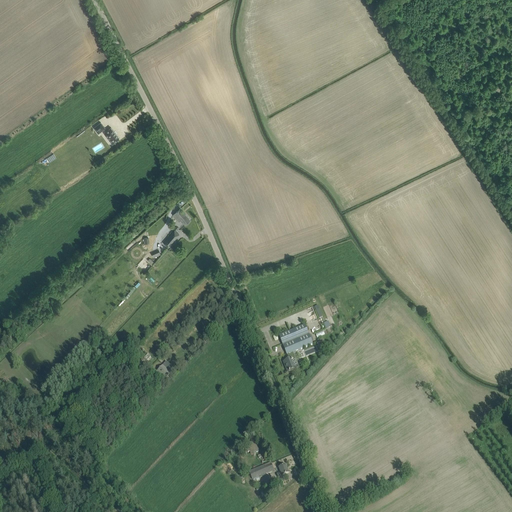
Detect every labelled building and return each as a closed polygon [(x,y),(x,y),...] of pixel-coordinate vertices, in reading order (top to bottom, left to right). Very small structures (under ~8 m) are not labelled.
[(94,128),(98,134),(105,128),(101,122),(94,128)] [(113,144),(119,139),(111,128),(104,133),(113,144)] [(190,220),(180,209),(173,215),(179,221),(181,219),(183,222),(182,222),(185,225),(190,220)] [(168,247),(179,234),(174,231),(164,243),(168,247)] [(151,252),(153,258),(161,254),(158,249),(151,252)] [(135,262),(138,265),(143,259),(140,256),(135,262)] [(313,306),(307,309),(311,321),(322,317),(319,309),(315,311),(313,306)] [(284,334),(279,336),(287,355),(289,359),(284,361),(286,367),(285,368),(287,372),(289,371),(289,372),(295,369),(292,361),(294,360),(292,353),(313,344),(305,325),(284,334)] [(171,373),(163,365),(157,372),(165,380),(171,373)] [(252,479),(269,472),(273,470),(270,463),(249,472),(252,479)] [(278,477),(282,476),(289,473),(285,465),(279,468),(280,472),(276,473),(278,477)]
